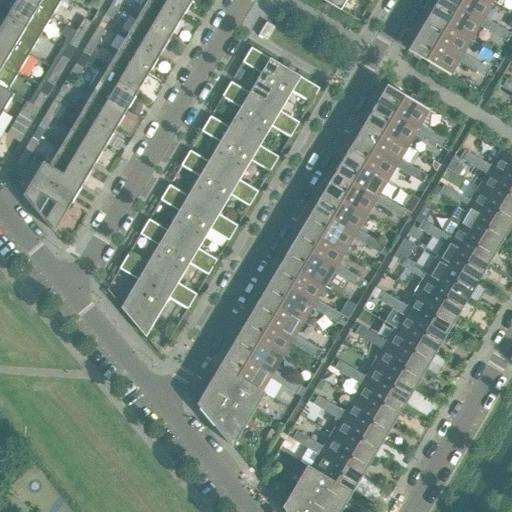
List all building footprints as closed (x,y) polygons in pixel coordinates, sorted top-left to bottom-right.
[(17,0),(8,16),(41,35),(53,17),(24,0),(17,0)] [(24,0),(53,17),(62,0),(24,0)] [(98,11),(105,0),(95,0),(92,7),(98,11)] [(183,19),(151,0),(149,0),(139,18),(172,37),(183,19)] [(194,0),(193,0),(151,0),(183,19),(194,0)] [(373,0),(326,0),(326,2),(341,11),(347,0),(370,0),(373,1),(373,0)] [(445,0),(439,0),(430,15),(434,17),(471,40),(479,26),(482,22),(445,0)] [(484,18),(492,4),(484,0),(445,0),(482,22),(479,26),(493,34),(497,26),(484,18)] [(484,0),(492,4),(500,9),(506,0),(484,0)] [(105,15),(112,19),(120,6),(113,2),(105,15)] [(430,15),(420,32),(424,35),(461,57),(458,61),(472,69),(476,61),(463,53),(471,40),(434,17),(430,15)] [(0,29),(0,36),(30,54),(41,35),(8,16),(0,29)] [(172,37),(139,18),(128,36),(161,56),(172,37)] [(84,35),(91,23),(84,19),(77,31),(84,35)] [(275,27),(267,22),(259,36),(267,41),(275,27)] [(511,35),(497,26),(493,34),(507,42),(509,38),(511,35)] [(98,43),(105,31),(98,27),(91,39),(98,43)] [(76,48),(84,35),(77,31),(69,44),(76,48)] [(420,32),(409,51),(413,53),(431,64),(428,68),(438,74),(441,70),(449,75),(458,61),(461,57),(424,35),(420,32)] [(0,60),(19,72),(30,54),(0,36),(0,60)] [(161,56),(128,36),(117,55),(150,74),(161,56)] [(90,56),(98,43),(91,39),(83,52),(90,56)] [(266,102),(286,68),(252,48),(243,62),(262,74),(251,93),(266,102)] [(150,74),(117,55),(105,74),(138,94),(150,74)] [(62,73),(69,60),(62,56),(55,69),(62,73)] [(0,85),(8,91),(19,72),(0,60),(0,85)] [(490,70),(476,61),(472,69),(486,77),(488,74),(490,70)] [(75,82),(83,69),(76,64),(68,78),(75,82)] [(320,89),(286,68),(266,102),(281,111),(293,92),(312,103),(320,89)] [(54,86),(62,73),(55,69),(47,81),(54,86)] [(138,94),(105,74),(94,92),(94,93),(127,113),(138,94)] [(68,94),(75,82),(68,78),(61,90),(68,94)] [(503,87),(511,92),(511,82),(507,79),(505,83),(503,87)] [(245,137),(266,102),(251,93),(231,82),(222,97),(242,108),(230,127),(245,137)] [(0,118),(14,94),(8,91),(0,85),(0,118)] [(420,124),(429,110),(420,104),(422,101),(412,95),(410,99),(390,87),(380,105),(418,128),(415,132),(429,140),(434,132),(420,124)] [(40,109),(47,97),(40,93),(33,105),(40,109)] [(127,113),(94,93),(83,111),(116,131),(127,113)] [(53,118),(61,106),(54,101),(47,114),(53,118)] [(40,109),(33,105),(27,102),(7,135),(20,142),(40,109)] [(300,123),(281,111),(266,102),(245,137),(261,146),(272,126),(291,138),(300,123)] [(418,128),(380,105),(369,122),(407,146),(415,132),(418,128)] [(116,131),(83,111),(72,129),(105,149),(116,131)] [(39,127),(46,131),(53,118),(47,114),(39,127)] [(245,137),(230,127),(211,116),(202,131),(221,143),(210,162),(225,171),(245,137)] [(399,159),(407,146),(369,122),(359,140),(397,163),(395,167),(408,175),(413,167),(399,159)] [(105,149),(72,129),(61,148),(94,167),(105,149)] [(446,145),(448,141),(434,132),(429,140),(443,149),(446,145)] [(280,157),(261,146),(245,137),(225,171),(240,180),(252,161),(271,172),(280,157)] [(31,155),(39,143),(32,139),(24,151),(31,155)] [(397,163),(359,140),(348,157),(387,181),(395,167),(397,163)] [(94,167),(61,148),(50,166),(83,186),(94,167)] [(204,205),(225,171),(210,162),(190,150),(181,165),(201,177),(189,196),(204,205)] [(460,158),(474,167),(479,159),(465,150),(462,154),(460,158)] [(24,168),(31,155),(24,151),(17,164),(24,168)] [(511,183),(511,154),(510,158),(501,153),(493,167),(479,159),(474,167),(488,175),(491,171),(511,183)] [(378,194),(387,181),(348,157),(338,175),(376,198),(374,202),(387,210),(392,202),(378,194)] [(83,186),(50,166),(44,162),(24,196),(55,233),(83,186)] [(427,176),(413,167),(408,175),(422,183),(425,179),(427,176)] [(259,191),(240,180),(225,171),(204,205),(220,215),(231,195),(250,206),(259,191)] [(511,183),(491,171),(488,175),(480,188),(511,207),(511,183)] [(376,198),(338,175),(327,192),(366,216),(374,202),(376,198)] [(204,205),(189,196),(170,185),(161,200),(180,211),(169,231),(184,240),(204,205)] [(453,202),(458,194),(444,186),(441,190),(439,193),(453,202)] [(511,223),(511,207),(480,188),(471,202),(458,194),(453,202),(467,210),(469,206),(509,229),(511,223)] [(357,229),(366,216),(327,192),(317,210),(355,233),(353,237),(366,245),(371,238),(357,229)] [(406,211),(392,202),(387,210),(401,219),(404,215),(406,211)] [(238,226),(220,215),(204,205),(184,240),(199,249),(211,230),(229,241),(238,226)] [(459,205),(450,219),(498,247),(509,229),(469,206),(467,210),(459,205)] [(355,233),(317,210),(306,228),(345,251),(353,237),(355,233)] [(184,240),(169,231),(149,219),(140,234),(160,246),(148,265),(163,274),(184,240)] [(437,229),(432,237),(446,245),(448,241),(488,265),(498,247),(450,219),(442,232),(437,229)] [(437,229),(423,221),(421,225),(418,229),(432,237),(437,229)] [(336,264),(345,251),(306,228),(296,245),(334,268),(332,272),(345,281),(350,273),(336,264)] [(385,246),(371,238),(366,245),(380,254),(383,250),(385,246)] [(218,260),(199,249),(184,240),(163,274),(179,283),(190,264),(209,275),(218,260)] [(488,265),(448,241),(446,245),(438,259),(478,282),(488,265)] [(334,268),(296,245),(285,263),(324,286),(332,272),(334,268)] [(163,274),(148,265),(129,253),(120,268),(139,280),(122,308),(134,323),(163,274)] [(397,264),(411,272),(416,264),(402,256),(400,260),(397,264)] [(478,282),(438,259),(429,273),(416,264),(411,272),(425,280),(427,276),(467,300),(478,282)] [(316,299),(324,286),(285,263),(275,280),(313,303),(311,307),(325,315),(329,308),(316,299)] [(364,281),(350,273),(345,281),(359,289),(362,285),(364,281)] [(170,298),(189,309),(198,294),(179,283),(163,274),(134,323),(146,337),(170,298)] [(467,300),(427,276),(425,280),(417,294),(457,317),(467,300)] [(313,303),(275,280),(264,298),(303,321),(311,307),(313,303)] [(395,299),(381,291),(379,295),(376,299),(390,307),(395,299)] [(457,317),(417,294),(409,307),(395,299),(390,307),(404,315),(407,311),(446,335),(457,317)] [(294,334),(303,321),(264,298),(254,315),(292,338),(290,342),(304,351),(308,343),(294,334)] [(343,316),(329,308),(325,315),(339,324),(341,320),(343,316)] [(446,335),(407,311),(404,315),(396,328),(436,353),(446,335)] [(292,338),(254,315),(243,333),(282,356),(290,342),(292,338)] [(355,334),(369,342),(374,334),(360,326),(358,330),(355,334)] [(436,353),(396,328),(388,342),(374,334),(369,342),(383,350),(386,346),(426,370),(436,353)] [(274,369),(282,356),(243,333),(233,351),(271,373),(269,377),(283,386),(287,378),(274,369)] [(320,355),(322,351),(308,343),(304,351),(318,359),(320,355)] [(426,370),(386,346),(383,350),(375,364),(415,388),(426,370)] [(271,373),(233,351),(222,368),(261,391),(265,394),(266,393),(261,390),(269,377),(271,373)] [(353,369),(339,361),(337,365),(334,369),(348,377),(353,369)] [(415,388),(375,364),(367,377),(353,369),(348,377),(362,385),(365,381),(405,405),(415,388)] [(210,383),(198,404),(233,448),(234,446),(255,412),(265,394),(261,391),(222,368),(213,385),(210,383)] [(299,390),(301,386),(287,378),(283,386),(297,394),(299,390)] [(325,394),(331,385),(321,380),(316,389),(325,394)] [(405,405),(365,381),(362,385),(354,399),(394,424),(405,405)] [(327,413),(332,405),(318,396),(316,400),(313,404),(327,413)] [(394,424),(354,399),(345,413),(332,405),(327,413),(341,421),(344,417),(384,441),(394,424)] [(384,441),(344,417),(341,421),(333,434),(374,459),(384,441)] [(306,447),(311,440),(297,431),(295,435),(292,439),(306,447)] [(374,459),(333,434),(324,448),(311,440),(306,447),(320,456),(323,452),(363,476),(374,459)] [(363,476),(323,452),(320,456),(312,468),(308,465),(307,466),(353,494),(363,476)] [(353,494),(307,466),(297,483),(283,507),(287,511),(341,511),(342,511),(353,494)]
